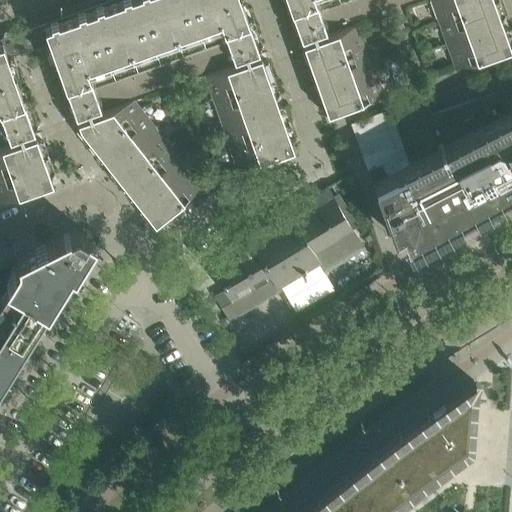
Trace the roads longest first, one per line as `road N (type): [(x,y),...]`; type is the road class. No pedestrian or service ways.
road 1 (secondary): [(225,511),(283,457),(511,305)]
road 2 (secondary): [(511,246),(245,426)]
road 3 (residential): [(0,492),(114,302),(141,290)]
road 4 (residential): [(0,235),(91,196),(146,254),(141,290)]
road 5 (residential): [(141,290),(245,426)]
road 6 (secondary): [(245,426),(148,511)]
